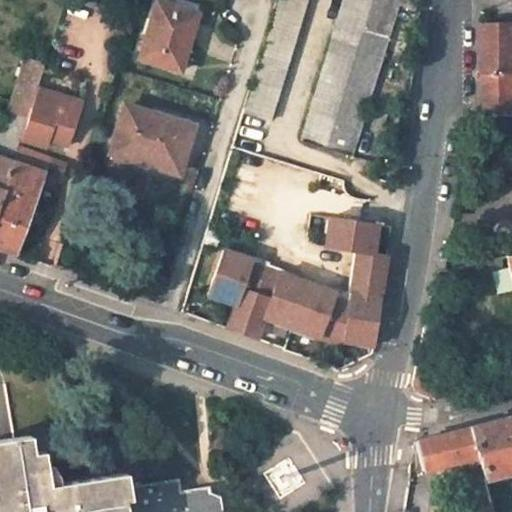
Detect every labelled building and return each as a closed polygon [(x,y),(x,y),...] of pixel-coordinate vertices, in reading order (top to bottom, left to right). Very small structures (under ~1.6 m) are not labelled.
[(309,0),(280,0),(247,112),(274,119),(309,0)] [(330,148),(373,0),(345,0),(304,140),(330,148)] [(373,0),(330,148),(355,156),(399,2),(419,9),(418,0),(373,0)] [(198,17),(156,4),(140,59),(175,70),(183,43),(189,46),(198,17)] [(480,45),(480,73),(511,71),(511,22),(479,24),(480,45)] [(17,146),(19,140),(35,90),(44,64),(25,58),(0,133),(0,147),(15,152),(17,146)] [(511,71),(480,73),(480,82),(480,112),(511,111),(511,71)] [(79,104),(35,90),(19,140),(44,148),(47,140),(65,147),(79,104)] [(193,127),(126,106),(114,148),(150,159),(149,163),(179,172),(193,127)] [(23,165),(29,150),(17,146),(15,152),(0,147),(0,156),(12,161),(23,165)] [(23,165),(12,161),(0,196),(0,246),(16,253),(50,157),(29,150),(23,165)] [(0,196),(12,161),(0,156),(0,196)] [(374,253),(378,224),(327,216),(322,246),(358,252),(354,279),(381,283),(385,255),(374,253)] [(43,255),(41,262),(56,267),(62,246),(42,238),(39,248),(43,255)] [(228,327),(242,332),(268,263),(241,254),(240,256),(224,251),(208,296),(223,302),(223,303),(235,307),(228,327)] [(271,265),(268,263),(242,332),(242,334),(275,346),(283,325),(292,328),(309,282),(296,277),(296,279),(269,269),(271,265)] [(344,341),(343,346),(371,349),(381,283),(354,279),(350,302),(344,341)] [(341,294),(309,282),(292,328),(333,342),(343,346),(344,341),(350,302),(339,298),(341,294)] [(437,367),(418,363),(414,381),(418,391),(431,395),(437,367)] [(511,415),(495,420),(471,426),(484,478),(511,470),(511,415)] [(492,511),(484,478),(471,426),(425,437),(413,440),(421,470),(461,460),(472,504),(468,511),(492,511)] [(33,437),(0,441),(0,511),(130,511),(128,499),(134,497),(132,485),(131,475),(61,485),(62,492),(52,493),(46,451),(36,453),(33,437)] [(410,441),(407,468),(421,470),(413,440),(410,441)] [(181,477),(132,485),(134,497),(128,499),(130,511),(219,511),(218,500),(215,501),(212,486),(184,490),(181,477)]
